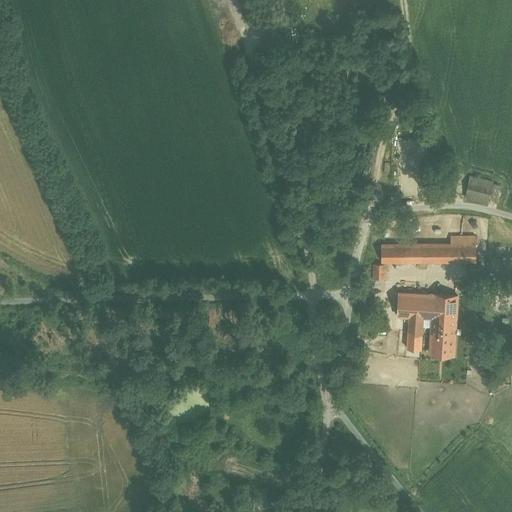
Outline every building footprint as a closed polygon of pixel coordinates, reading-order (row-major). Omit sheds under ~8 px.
[(494,182),(470,176),(465,197),(489,203),(494,182)] [(451,244),(382,244),(382,261),(477,261),(477,236),(451,236),(451,244)] [(386,263),(374,264),(374,279),(386,279),(386,263)] [(435,294),(399,292),(398,315),(409,316),(408,348),(422,349),(423,326),(432,326),(435,294)] [(458,295),(435,294),(432,326),(432,327),(431,353),(454,354),(458,295)]
